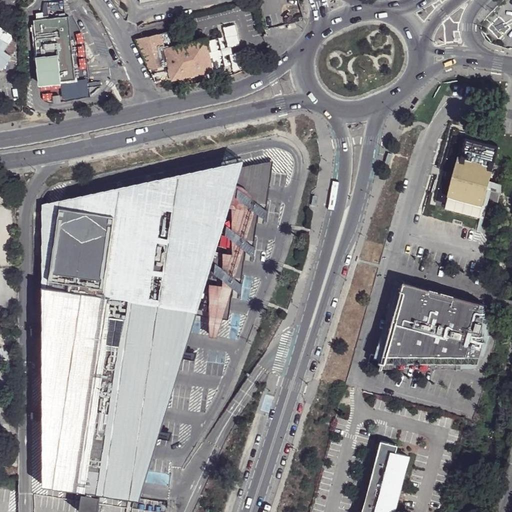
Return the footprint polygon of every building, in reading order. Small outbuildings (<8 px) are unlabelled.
[(54,17),(53,6),(34,0),(31,0),(31,10),(31,19),(33,19),(54,17)] [(96,59),(69,15),(65,16),(59,16),(54,17),(33,19),(43,98),(46,103),(51,105),(93,95),(104,83),(89,84),(88,74),(88,66),(93,65),(96,59)] [(0,66),(3,69),(4,69),(13,55),(5,50),(12,40),(13,38),(12,34),(0,26),(0,66)] [(155,82),(172,78),(165,48),(161,32),(135,39),(155,82)] [(206,39),(165,48),(172,78),(173,79),(213,71),(206,39)] [(12,40),(5,50),(13,55),(15,52),(14,51),(16,48),(14,46),(16,43),(12,40)] [(459,155),(457,155),(446,195),(482,204),(497,144),(464,136),(459,155)] [(266,166),(236,171),(234,165),(36,204),(37,273),(39,390),(40,456),(40,485),(79,492),(78,502),(76,511),(80,511),(94,511),(96,504),(98,495),(136,501),(189,320),(206,322),(205,327),(211,328),(211,323),(221,325),(225,297),(232,299),(237,260),(245,261),(250,224),(257,225),(266,166)] [(403,281),(383,351),(458,355),(479,356),(483,344),(483,304),(403,281)] [(458,355),(383,351),(379,368),(457,369),(458,355)] [(381,440),(361,511),(393,511),(409,456),(396,452),(392,451),(394,444),(381,440)]
